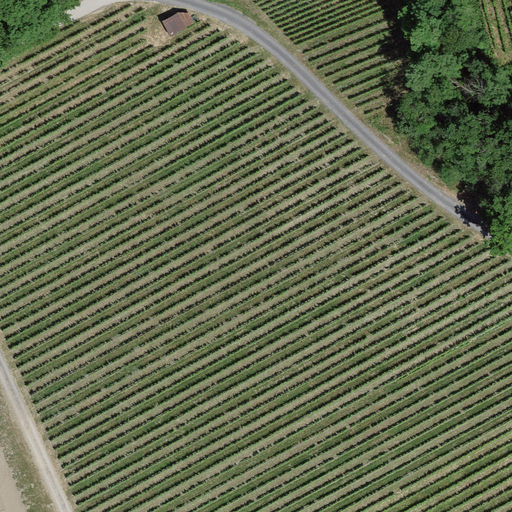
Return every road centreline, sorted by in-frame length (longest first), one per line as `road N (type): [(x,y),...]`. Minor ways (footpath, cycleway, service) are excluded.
road 1 (track): [(183,0),(262,41),(511,251)]
road 2 (track): [(65,511),(0,362)]
